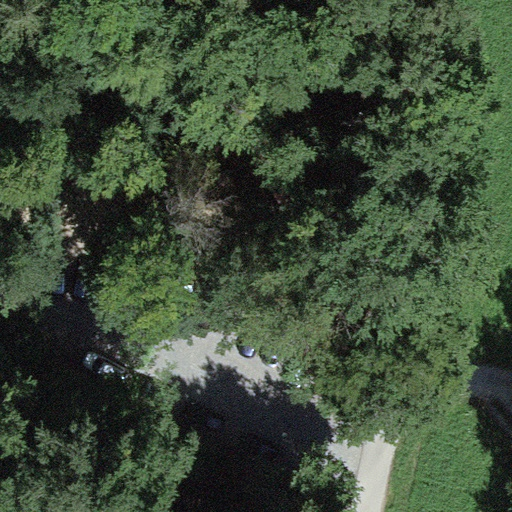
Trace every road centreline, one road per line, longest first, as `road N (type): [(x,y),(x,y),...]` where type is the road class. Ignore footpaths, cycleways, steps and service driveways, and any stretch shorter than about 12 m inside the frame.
road 1 (track): [(377,500),(192,383),(0,290)]
road 2 (track): [(406,364),(436,224),(424,0)]
road 3 (track): [(374,511),(406,364)]
